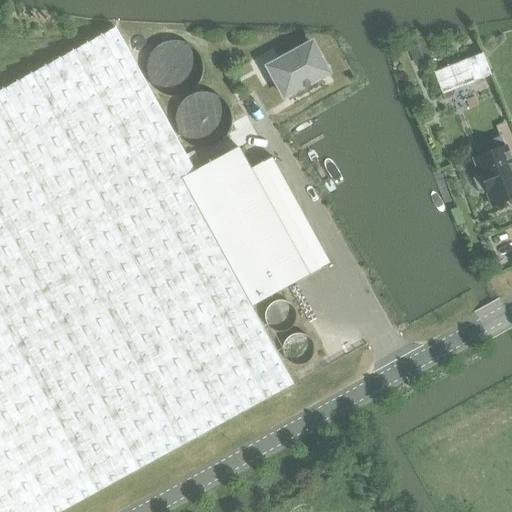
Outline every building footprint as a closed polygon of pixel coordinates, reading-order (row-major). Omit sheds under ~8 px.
[(0,92),(0,511),(63,511),(293,386),(251,307),(181,179),(194,172),(115,29),(44,68),(0,92)] [(207,69),(207,68),(207,63),(205,58),(203,53),(200,50),(196,46),(192,43),(188,42),(181,40),(175,41),(170,42),(161,47),(157,51),(155,56),(153,61),(152,67),(152,73),(154,79),(156,84),(159,87),(163,90),(167,93),(172,95),(177,96),(183,96),(187,95),(193,92),(198,88),(202,84),(205,79),(206,75),(207,69)] [(424,42),(409,49),(416,66),(431,60),(424,42)] [(312,45),(267,69),(284,99),(301,90),(302,90),(311,85),(328,75),(312,45)] [(434,72),(442,92),(490,75),(482,55),(434,72)] [(234,122),(233,116),(232,112),(230,108),(226,103),(222,100),(217,97),(212,95),(207,95),(202,95),(197,97),(192,100),(188,103),(185,106),(182,112),(180,117),(180,123),(181,129),(182,133),(185,138),(189,142),(195,146),(199,148),(204,149),(209,149),(218,147),(223,144),(227,140),(232,133),(233,128),(234,122)] [(480,186),(484,184),(490,200),(511,191),(511,158),(505,139),(472,151),(478,166),(473,167),(471,172),(476,184),(480,186)] [(194,172),(181,179),(251,307),(288,287),(329,264),(293,198),(271,158),(250,170),(238,148),(194,172)]
